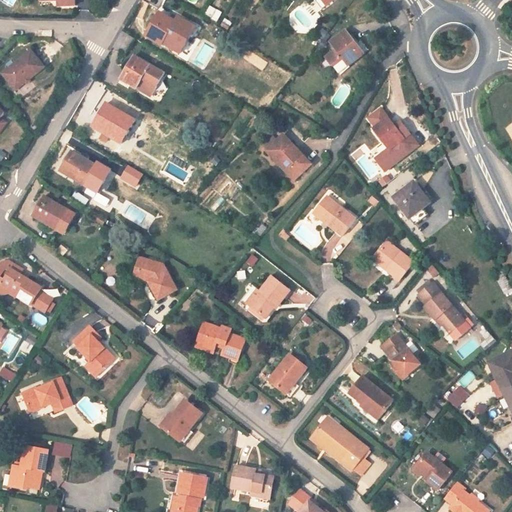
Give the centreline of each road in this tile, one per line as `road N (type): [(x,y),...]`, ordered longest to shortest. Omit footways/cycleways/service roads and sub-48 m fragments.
road 1 (unclassified): [(0,225),(165,354)]
road 2 (unclassified): [(0,220),(107,40)]
road 3 (residential): [(165,354),(121,413),(107,485),(75,494)]
road 4 (secondary): [(438,83),(511,231)]
road 5 (secondary): [(511,224),(471,121),(471,81)]
road 6 (unclassified): [(165,354),(278,442)]
road 7 (residential): [(413,46),(395,53),(336,150)]
road 8 (residential): [(278,442),(356,344)]
